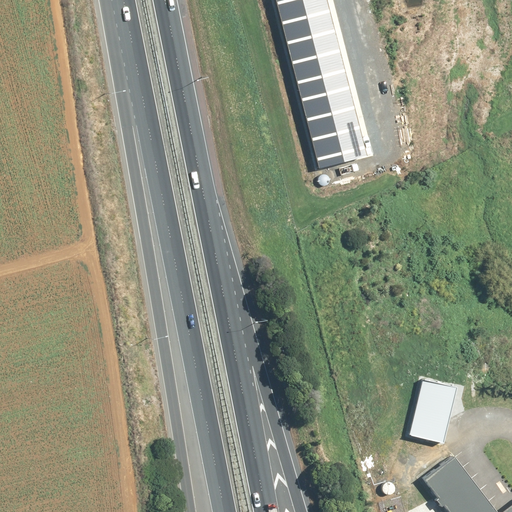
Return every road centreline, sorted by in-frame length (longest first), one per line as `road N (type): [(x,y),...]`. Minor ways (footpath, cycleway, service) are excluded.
road 1 (motorway): [(224,511),(125,14)]
road 2 (motorway): [(187,511),(125,14)]
road 3 (motorway): [(214,244),(299,511)]
road 4 (motorway): [(214,244),(264,511)]
road 5 (motorway): [(161,0),(214,244)]
